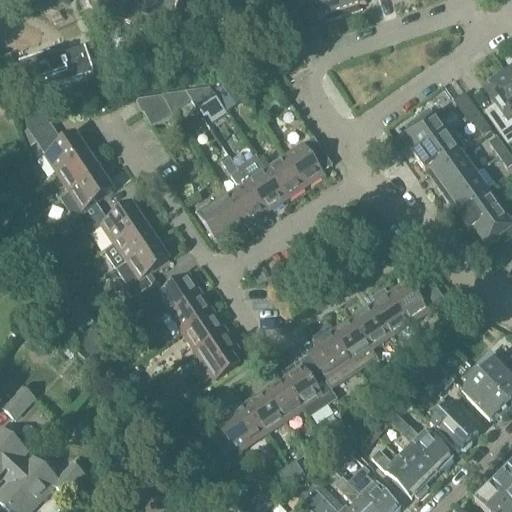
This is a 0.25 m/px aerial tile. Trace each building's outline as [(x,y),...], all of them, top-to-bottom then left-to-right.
[(88,0),(86,6),(94,21),(149,38),(176,23),(183,0),(88,0)] [(327,24),(344,19),(337,0),(296,0),(297,0),(298,0),(310,0),(317,22),(325,20),(327,24)] [(364,0),(337,0),(344,19),(360,13),(359,9),(367,6),(364,0)] [(35,100),(95,80),(86,55),(53,66),(50,59),(21,69),(27,86),(30,85),(35,100)] [(511,85),(504,74),(489,84),(492,88),(485,93),(501,115),(491,123),(508,148),(511,145),(511,85)] [(246,103),(236,88),(212,91),(224,110),(227,115),(246,103)] [(212,91),(192,104),(204,122),(224,110),(212,91)] [(469,125),(472,122),(479,117),(466,98),(455,105),(469,125)] [(173,120),(163,99),(140,102),(138,104),(152,131),(173,120)] [(479,117),(472,122),(482,137),(490,132),(479,117)] [(410,153),(416,161),(416,162),(448,139),(435,120),(432,121),(430,118),(420,125),(422,128),(407,139),(414,149),(410,153)] [(39,149),(58,177),(88,157),(86,155),(91,152),(81,136),(76,139),(75,138),(63,146),(57,137),(39,149)] [(427,168),(434,177),(461,158),(448,139),(416,162),(416,161),(415,161),(422,171),(427,168)] [(498,159),(506,154),(496,141),(489,146),(498,159)] [(313,142),(284,162),(304,191),(325,177),(323,175),(333,169),(314,142),(313,142)] [(511,168),(511,163),(506,154),(498,159),(508,172),(511,168)] [(88,158),(88,157),(58,177),(71,197),(101,177),(96,170),(101,167),(93,155),(88,158)] [(461,158),(434,177),(440,186),(436,190),(442,199),(474,176),(461,158)] [(231,180),(239,175),(230,161),(221,166),(231,180)] [(265,174),(285,204),(304,191),(284,162),(265,174)] [(285,204),(265,174),(246,187),(266,217),(285,204)] [(248,229),(266,217),(246,187),(239,175),(231,180),(238,192),(228,199),(248,229)] [(474,176),(442,199),(449,207),(453,205),(460,214),(488,195),(474,176)] [(104,182),(101,177),(71,197),(62,203),(74,222),(80,218),(83,216),(96,207),(113,196),(112,194),(117,191),(109,179),(104,182)] [(488,195),(460,214),(466,224),(461,227),(469,237),(469,236),(501,213),(488,195)] [(248,229),(228,199),(208,212),(206,209),(195,216),(214,243),(224,237),(228,243),(248,229)] [(18,204),(8,210),(13,219),(24,212),(18,204)] [(80,218),(85,226),(102,215),(96,207),(83,216),(80,218)] [(102,230),(113,247),(143,227),(131,208),(107,224),(102,215),(85,226),(81,229),(88,239),(102,230)] [(469,236),(469,237),(475,245),(480,242),(487,252),(502,241),(504,245),(511,239),(511,234),(511,229),(501,213),(469,236)] [(75,233),(81,229),(85,226),(80,218),(74,222),(70,224),(75,233)] [(104,254),(116,273),(126,267),(156,247),(143,227),(113,247),(104,254)] [(132,302),(138,299),(151,290),(146,282),(169,267),(156,247),(126,267),(116,273),(129,291),(126,293),(132,302)] [(157,327),(170,319),(200,299),(186,279),(163,295),(157,286),(151,290),(138,299),(157,327)] [(60,283),(53,288),(60,297),(60,304),(63,309),(73,302),(60,283)] [(389,298),(409,328),(444,304),(431,285),(416,295),(408,285),(389,298)] [(389,298),(370,310),(390,340),(409,328),(389,298)] [(200,299),(170,319),(182,337),(212,317),(200,299)] [(372,353),(390,340),(370,310),(352,323),(372,353)] [(81,335),(94,327),(85,314),(72,322),(81,335)] [(212,317),(182,337),(195,356),(225,336),(212,317)] [(352,323),(333,335),(359,375),(378,362),(372,353),(352,323)] [(76,342),(97,365),(109,357),(93,331),(76,342)] [(316,346),(313,349),(316,354),(308,359),(318,374),(331,393),(359,375),(333,335),(327,340),(324,336),(314,342),(316,346)] [(225,336),(195,356),(215,385),(238,370),(231,360),(238,355),(225,336)] [(472,374),(511,412),(511,411),(511,365),(507,371),(491,355),(472,374)] [(452,384),(432,364),(425,372),(445,392),(452,384)] [(285,381),(284,382),(304,412),(311,423),(339,404),(331,393),(318,374),(310,380),(303,370),(296,374),(293,369),(282,376),(285,381)] [(445,392),(425,372),(417,380),(437,399),(445,392)] [(395,385),(387,374),(379,379),(387,391),(395,385)] [(501,422),(511,412),(472,374),(463,382),(469,388),(461,396),(489,425),(496,418),(501,422)] [(304,412),(284,382),(265,395),(285,425),(304,412)] [(2,413),(15,425),(36,403),(23,390),(2,413)] [(285,425),(265,395),(246,407),(266,437),(285,425)] [(246,450),(266,437),(246,407),(242,410),(239,405),(225,414),(228,419),(226,421),(230,427),(220,433),(222,437),(212,445),(225,465),(246,450)] [(449,408),(448,410),(443,405),(436,411),(441,416),(429,428),(457,457),(459,455),(464,455),(470,449),(470,444),(477,436),(449,408)] [(353,406),(344,411),(352,424),(360,419),(353,406)] [(402,422),(390,409),(382,418),(392,427),(394,430),(402,422)] [(411,432),(402,440),(438,478),(453,463),(427,437),(421,442),(411,432)] [(11,480),(18,472),(15,469),(26,456),(1,433),(0,435),(0,484),(7,476),(11,480)] [(335,438),(327,443),(333,453),(342,447),(335,438)] [(400,463),(425,489),(438,478),(402,440),(395,447),(405,458),(400,463)] [(365,456),(370,451),(363,444),(358,448),(365,456)] [(321,476),(327,469),(315,452),(307,457),(317,472),(321,476)] [(424,491),(425,489),(400,463),(393,469),(379,455),(371,463),(375,466),(411,504),(414,500),(418,504),(428,494),(424,491)] [(22,475),(18,472),(11,480),(14,483),(0,498),(0,507),(5,511),(33,511),(54,490),(64,499),(83,479),(73,469),(57,486),(33,463),(22,475)] [(296,465),(288,470),(297,483),(305,478),(296,465)] [(297,483),(288,470),(278,478),(287,490),(297,483)] [(511,511),(511,483),(505,476),(490,491),(511,511)] [(342,483),(370,511),(396,511),(374,488),(366,480),(362,483),(357,478),(347,487),(342,482),(342,483)] [(352,509),(348,511),(370,511),(342,483),(334,490),(352,509)] [(344,511),(321,487),(315,493),(316,495),(302,508),(305,511),(344,511)] [(267,488),(245,511),(268,511),(280,500),(267,488)] [(511,511),(490,491),(475,506),(480,511),(511,511)]
